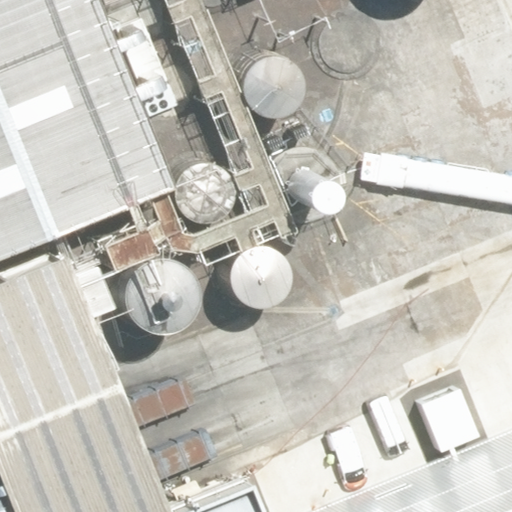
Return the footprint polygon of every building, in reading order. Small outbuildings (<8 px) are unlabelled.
[(0,0),(0,256),(81,223),(183,184),(107,0),(0,0)] [(311,63),(305,56),(297,52),(289,51),(280,52),(272,56),(266,63),(262,71),(261,81),(264,89),(269,97),(277,102),(286,104),(294,104),(302,100),(309,95),(313,87),(315,79),(314,70),(311,63)] [(238,178),(232,172),(224,168),(216,166),(207,168),(199,172),(193,179),(189,187),(188,196),(191,205),(197,213),(204,218),(213,220),(221,219),(229,216),(236,211),(240,203),(242,195),(241,186),(238,178)] [(320,207),(324,205),(327,202),(329,198),(330,193),(329,189),(326,185),(323,182),(319,180),(314,180),(310,182),(306,184),(304,188),(302,192),(303,197),(304,201),(307,204),(311,206),(315,207),(320,207)] [(81,223),(0,256),(0,451),(25,511),(198,511),(201,511),(81,223)] [(293,259),(287,252),(280,248),(271,247),(263,248),(254,252),(248,259),(244,267),(244,277),(247,285),(252,293),(260,298),(268,300),(277,300),(285,296),(291,291),(296,284),(298,275),(297,267),(293,259)] [(205,327),(213,319),(219,308),(220,296),(218,284),(212,274),(203,267),(192,262),(180,262),(169,265),(159,271),(152,281),(148,292),(148,303),(152,315),(159,324),(170,331),(181,334),(194,333),(205,327)] [(0,511),(25,511),(0,451),(0,511)] [(269,511),(260,490),(201,511),(198,511),(269,511)] [(511,511),(511,490),(454,511),(511,511)]
